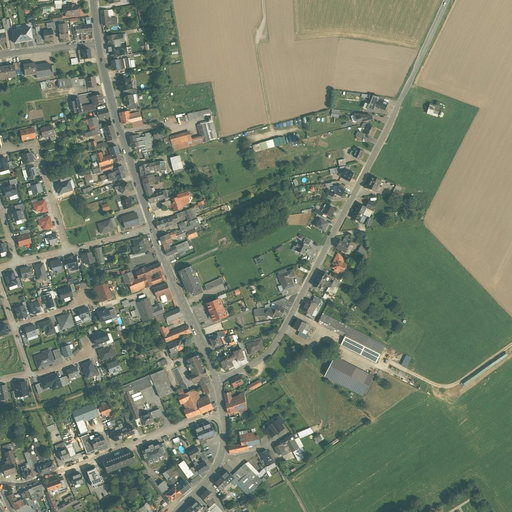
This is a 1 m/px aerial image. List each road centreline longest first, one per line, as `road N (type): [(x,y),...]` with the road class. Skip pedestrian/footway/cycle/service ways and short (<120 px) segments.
road 1 (secondary): [(445,0),(270,351),(217,381)]
road 2 (residential): [(221,410),(24,485),(0,485)]
road 3 (tertiary): [(151,228),(98,43)]
road 4 (tertiary): [(217,381),(151,228)]
road 5 (track): [(511,344),(447,386),(389,361)]
road 6 (residential): [(9,150),(36,144),(67,249)]
road 7 (track): [(263,0),(257,51),(270,125)]
